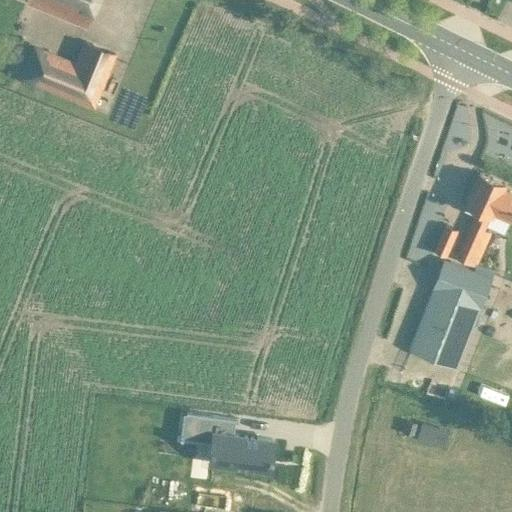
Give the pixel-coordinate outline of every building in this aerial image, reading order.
[(27,0),(87,24),(96,0),(27,0)] [(236,36),(218,73),(242,84),(243,81),(268,94),(284,63),(251,47),(252,44),(236,36)] [(35,46),(23,76),(94,105),(115,53),(85,40),(76,62),(35,46)] [(214,80),(187,67),(165,114),(192,127),(214,80)] [(457,257),(476,265),(490,232),(484,229),(490,214),(491,215),(492,211),(510,218),(511,214),(511,191),(503,187),(505,183),(480,172),(465,203),(478,209),(457,257)] [(446,224),(434,250),(446,255),(457,229),(446,224)] [(409,349),(428,356),(457,367),(492,277),(450,261),(441,283),(435,281),(409,349)] [(276,382),(275,392),(235,389),(234,415),(298,419),(301,383),(276,382)] [(200,413),(196,438),(213,440),(213,444),(211,444),(211,447),(212,447),(211,461),(269,469),(271,455),(273,455),(273,452),(272,452),(273,439),(234,433),(236,417),(200,413)] [(421,421),(415,436),(443,446),(449,431),(421,421)] [(196,482),(193,509),(220,511),(251,511),(254,489),(196,482)]
